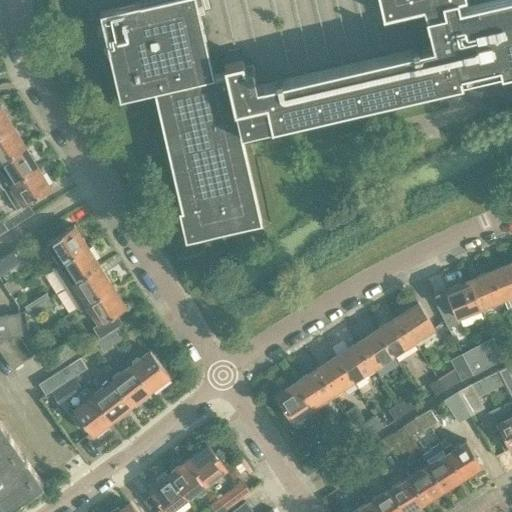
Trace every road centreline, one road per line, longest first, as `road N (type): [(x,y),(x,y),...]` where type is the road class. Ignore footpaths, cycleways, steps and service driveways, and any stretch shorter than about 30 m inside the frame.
road 1 (residential): [(223,376),(32,78),(21,0)]
road 2 (residential): [(223,376),(397,263),(511,214)]
road 3 (residential): [(59,511),(223,376)]
road 4 (residential): [(309,511),(223,376)]
